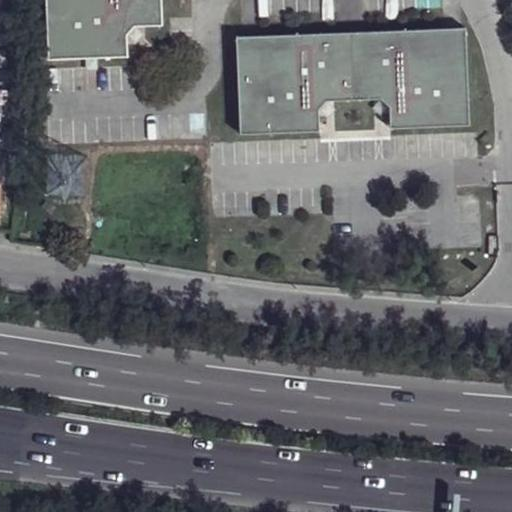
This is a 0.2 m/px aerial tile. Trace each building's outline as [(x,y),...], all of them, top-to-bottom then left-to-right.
[(46,0),(49,59),(86,58),(97,58),(128,56),(127,35),(128,34),(135,27),(136,26),(163,25),(162,0),(46,0)] [(143,35),(135,27),(128,34),(136,42),(140,38),(143,35)] [(354,33),(357,100),(381,99),(382,100),(389,106),(390,107),(391,129),(470,126),(466,28),(354,33)] [(357,100),(354,33),(237,37),(241,134),(320,131),(319,110),(320,110),(327,102),(357,100)] [(97,58),(86,58),(86,68),(97,68),(97,58)] [(389,106),(382,100),(374,109),(377,112),(381,115),(389,106)] [(335,111),(327,102),(320,110),(329,118),(332,114),(335,111)]
